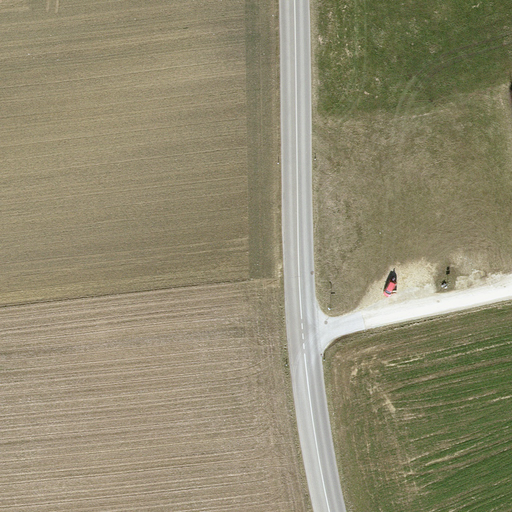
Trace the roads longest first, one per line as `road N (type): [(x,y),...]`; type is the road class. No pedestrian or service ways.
road 1 (tertiary): [(331,511),(302,335),(295,0)]
road 2 (track): [(302,335),(511,285)]
